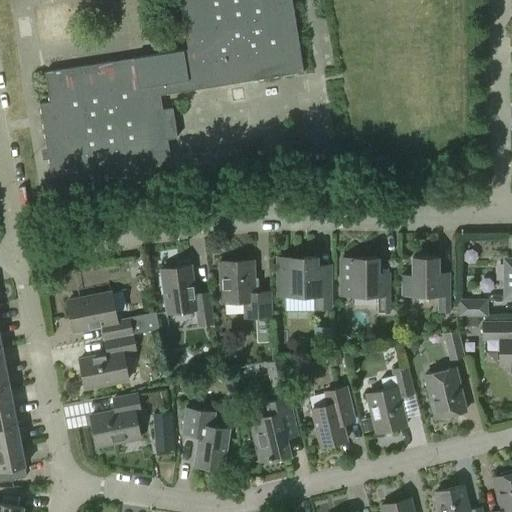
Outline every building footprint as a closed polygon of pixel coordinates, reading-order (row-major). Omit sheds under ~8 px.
[(177,0),(184,49),(39,67),(43,99),(29,101),(40,183),(176,166),(166,89),(300,71),(290,0),(177,0)] [(290,257),(277,257),(278,294),(315,294),(315,308),(330,308),(330,283),(330,265),(316,265),(316,256),(290,257)] [(378,256),(340,256),(340,295),(377,295),(377,311),(390,311),(390,272),(378,272),(378,256)] [(400,274),(400,294),(437,294),(437,311),(450,311),(450,283),(438,283),(438,256),(412,256),(412,274),(400,274)] [(254,260),(218,261),(219,284),(224,284),(225,301),(244,300),(245,317),(257,317),(257,343),(271,342),(269,291),(255,292),(254,260)] [(190,265),(161,269),(167,312),(196,308),(198,325),(213,323),(209,291),(194,293),(190,265)] [(111,291),(67,299),(73,331),(102,325),(104,339),(132,333),(129,318),(116,320),(111,291)] [(486,299),(458,299),(459,315),(486,315),(486,299)] [(482,322),(482,337),(482,338),(499,338),(499,364),(510,364),(510,372),(511,375),(511,337),(510,337),(510,321),(482,322)] [(457,328),(443,332),(450,359),(464,356),(457,328)] [(107,353),(79,358),(85,388),(128,379),(122,351),(135,348),(132,333),(104,339),(107,353)] [(415,338),(409,340),(405,346),(406,352),(409,354),(415,353),(419,346),(418,341),(415,338)] [(339,347),(327,350),(331,365),(342,362),(339,347)] [(278,358),(262,362),(268,386),(284,382),(278,358)] [(5,364),(0,365),(0,385),(9,384),(5,364)] [(383,389),(366,393),(376,432),(406,424),(399,396),(413,392),(407,365),(391,369),(393,375),(381,378),(383,389)] [(455,367),(424,374),(435,417),(466,409),(455,367)] [(9,384),(0,385),(0,406),(13,404),(9,384)] [(328,404),(311,408),(321,445),(346,439),(339,412),(351,409),(346,386),(325,391),(328,404)] [(115,410),(90,415),(96,446),(148,435),(146,423),(137,424),(134,411),(140,410),(136,393),(113,398),(115,410)] [(180,400),(177,417),(184,418),(182,433),(198,435),(194,465),(222,469),(228,428),(212,425),(214,411),(186,407),(187,401),(180,400)] [(263,416),(249,419),(259,460),(289,453),(283,428),(295,425),(289,402),(262,408),(263,416)] [(13,404),(0,406),(0,427),(17,424),(13,404)] [(171,410),(155,411),(157,430),(173,429),(171,410)] [(17,424),(0,427),(0,448),(21,444),(17,424)] [(25,465),(21,444),(0,448),(0,480),(26,476),(24,465),(25,465)] [(501,509),(489,511),(511,511),(511,472),(493,477),(501,509)] [(462,485),(435,491),(439,511),(482,511),(481,507),(469,510),(462,485)] [(413,511),(410,497),(380,505),(382,511),(413,511)] [(0,502),(0,511),(22,511),(23,506),(0,502)]
